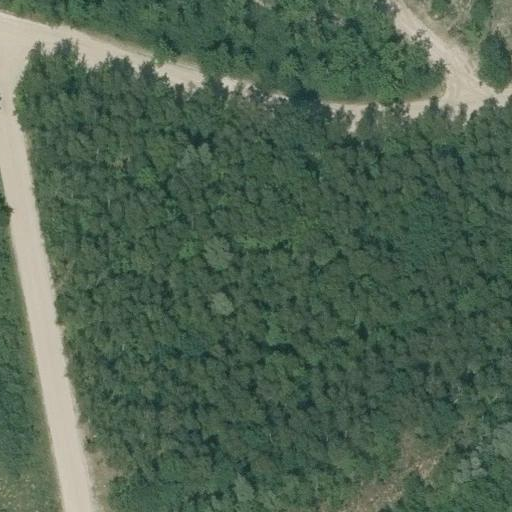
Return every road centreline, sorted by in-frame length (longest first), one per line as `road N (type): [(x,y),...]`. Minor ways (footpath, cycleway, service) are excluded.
road 1 (track): [(0,33),(295,113),(496,103)]
road 2 (track): [(0,60),(83,511)]
